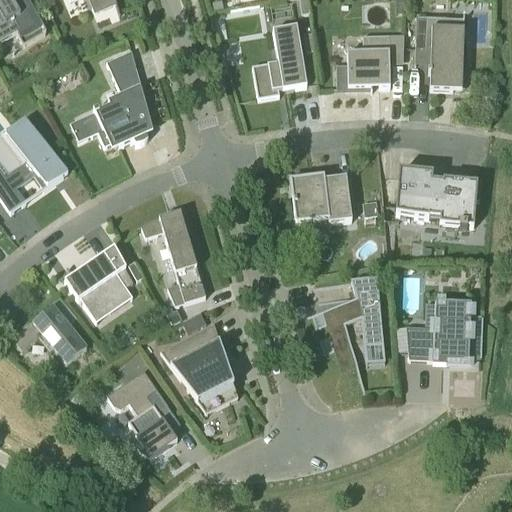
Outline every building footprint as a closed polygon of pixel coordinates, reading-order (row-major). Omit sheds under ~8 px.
[(86,0),(91,11),(115,4),(113,0),(86,0)] [(301,19),(310,18),(306,0),(303,0),(298,1),(301,19)] [(394,0),(395,17),(403,17),(403,0),(394,0)] [(0,48),(16,40),(23,51),(45,38),(25,1),(5,12),(0,2),(0,48)] [(222,4),(212,6),(214,15),(223,13),(222,4)] [(463,24),(446,23),(416,23),(415,49),(431,49),(429,95),(452,96),(452,93),(468,78),(462,72),(463,24)] [(305,91),(295,32),(272,36),(278,69),(253,73),(258,104),(278,100),(277,96),(305,91)] [(307,55),(314,55),(312,36),(305,37),(307,55)] [(362,57),(346,58),(347,94),(370,93),(370,97),(371,97),(371,89),(378,89),(378,93),(389,93),(388,41),(362,42),(362,57)] [(145,104),(131,56),(105,67),(121,101),(107,107),(109,111),(84,123),(92,140),(98,137),(104,151),(116,146),(119,152),(135,145),(136,148),(135,148),(135,150),(137,150),(138,149),(140,149),(141,149),(144,147),(146,146),(147,144),(147,143),(146,144),(142,136),(151,132),(144,105),(145,104)] [(63,182),(24,125),(5,141),(25,166),(6,179),(0,171),(0,204),(10,219),(26,208),(16,194),(33,182),(43,196),(63,182)] [(476,190),(431,186),(432,180),(399,177),(395,221),(428,224),(428,223),(439,224),(439,229),(458,231),(458,233),(466,234),(466,232),(473,232),(476,190)] [(295,229),(327,225),(328,229),(351,226),(345,182),(324,185),(323,181),(289,185),(295,229)] [(376,219),(374,208),(363,209),(365,221),(376,219)] [(149,229),(140,234),(145,244),(163,239),(178,290),(167,294),(174,312),(205,303),(179,219),(158,225),(149,229)] [(133,288),(113,252),(63,286),(77,306),(115,280),(125,294),(133,288)] [(422,264),(430,264),(431,253),(422,252),(422,264)] [(434,265),(443,266),(443,254),(435,253),(434,265)] [(136,286),(143,282),(134,266),(127,270),(136,286)] [(319,346),(329,343),(340,378),(357,373),(344,330),(361,325),(365,370),(384,369),(375,283),(350,287),(356,306),(321,316),(325,328),(315,331),(319,346)] [(480,360),(481,326),(470,325),(470,309),(425,307),(424,333),(405,333),(408,366),(450,367),(450,369),(468,370),(469,360),(480,360)] [(66,331),(75,324),(67,314),(58,321),(52,313),(38,324),(36,321),(10,342),(21,356),(41,340),(66,371),(85,356),(66,331)] [(181,324),(176,315),(172,317),(170,313),(164,315),(171,329),(181,324)] [(188,338),(205,330),(199,319),(182,328),(188,338)] [(160,357),(205,421),(237,404),(228,374),(227,373),(224,363),(213,330),(160,357)] [(128,428),(134,438),(127,446),(147,463),(149,466),(176,447),(166,432),(176,426),(156,395),(143,376),(105,402),(112,412),(119,415),(128,409),(137,422),(128,428)]
